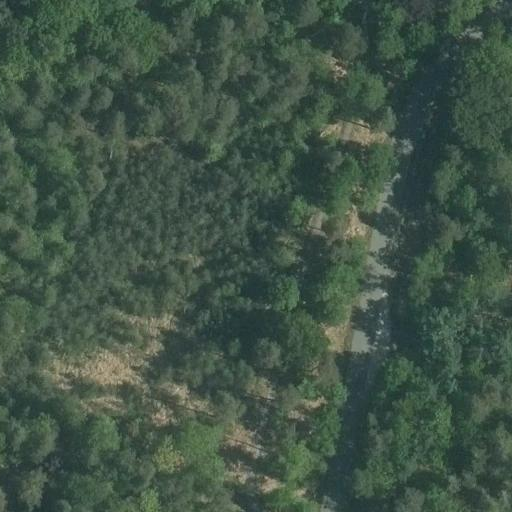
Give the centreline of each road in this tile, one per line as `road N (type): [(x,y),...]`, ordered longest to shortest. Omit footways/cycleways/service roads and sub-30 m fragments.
road 1 (tertiary): [(334,511),(399,152),(437,70),(509,0)]
road 2 (track): [(0,431),(244,502)]
road 3 (track): [(240,0),(0,61)]
road 4 (track): [(138,511),(0,470)]
